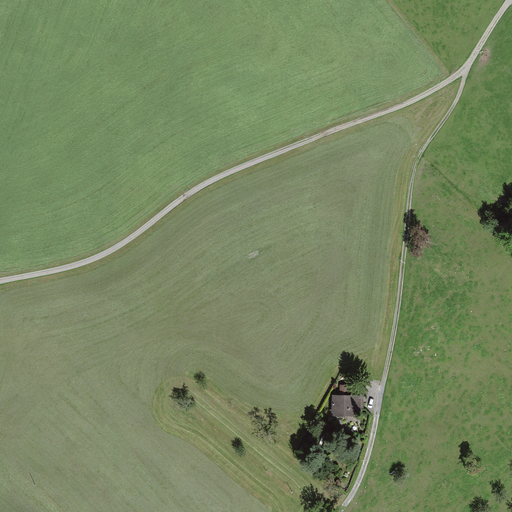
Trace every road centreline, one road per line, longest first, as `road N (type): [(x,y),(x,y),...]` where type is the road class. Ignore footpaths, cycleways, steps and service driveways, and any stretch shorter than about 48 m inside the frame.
road 1 (track): [(0,282),(109,252),(203,185),(424,95),(466,69),(509,0)]
road 2 (track): [(339,511),(369,449),(412,177),(466,69)]
